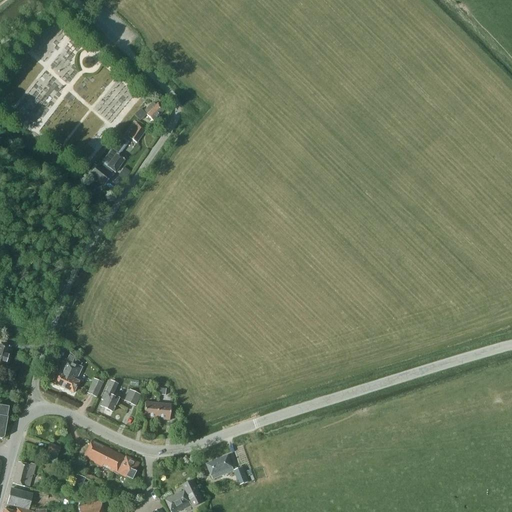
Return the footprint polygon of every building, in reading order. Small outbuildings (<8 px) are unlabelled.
[(152,102),(143,112),(140,109),(134,115),(140,120),(146,114),(153,121),(164,110),(157,103),(155,105),(152,102)] [(112,150),(105,160),(102,163),(106,166),(115,173),(124,160),(117,154),(120,151),(127,141),(129,142),(131,139),(136,143),(145,130),(135,122),(134,124),(132,123),(124,135),(122,137),(121,136),(111,150),(112,150)] [(112,175),(98,163),(96,166),(94,165),(89,171),(91,172),(89,175),(103,186),(112,175)] [(119,175),(124,179),(131,171),(125,167),(119,175)] [(0,370),(3,371),(10,347),(0,344),(0,370)] [(74,357),(77,353),(71,349),(68,352),(74,357)] [(69,369),(72,361),(66,358),(59,373),(58,372),(56,371),(51,383),(63,389),(71,373),(68,372),(69,369)] [(74,358),(72,361),(69,369),(68,372),(71,373),(63,389),(73,393),(78,382),(75,380),(81,367),(80,367),(81,364),(74,358)] [(103,383),(93,379),(86,393),(96,397),(103,383)] [(112,412),(118,398),(112,395),(117,384),(110,381),(105,392),(101,400),(102,400),(100,406),(112,412)] [(129,389),(123,401),(135,406),(140,395),(129,389)] [(143,417),(156,419),(158,403),(145,402),(143,417)] [(170,405),(158,403),(156,419),(169,420),(170,405)] [(6,417),(8,407),(0,405),(0,438),(1,439),(3,437),(7,417),(6,417)] [(134,471),(138,463),(126,457),(125,457),(91,440),(83,457),(117,475),(118,473),(131,480),(136,472),(134,471)] [(56,460),(61,447),(50,443),(46,452),(49,453),(48,457),(56,460)] [(213,479),(233,471),(232,466),(228,455),(207,464),(211,475),(213,479)] [(33,474),(35,465),(30,463),(29,465),(18,462),(12,484),(29,487),(32,474),(33,474)] [(247,483),(241,467),(233,470),(234,470),(233,471),(239,486),(247,483)] [(76,474),(70,490),(79,493),(85,478),(76,474)] [(171,511),(176,511),(192,504),(194,507),(205,502),(194,480),(183,486),(186,490),(166,500),(171,511)] [(28,510),(32,494),(11,489),(7,505),(28,510)] [(79,511),(103,511),(100,502),(78,508),(79,511)]
